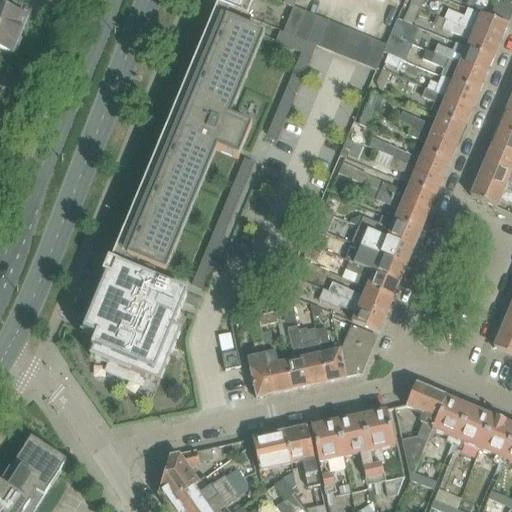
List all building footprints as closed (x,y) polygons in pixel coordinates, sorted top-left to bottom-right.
[(16,16),(20,5),(7,0),(0,0),(0,50),(12,55),(26,20),(16,16)] [(251,0),(204,0),(204,1),(245,18),(251,0)] [(285,0),(284,4),(294,8),(296,0),(285,0)] [(412,0),(411,6),(419,10),(421,10),(425,0),(424,0),(412,0)] [(469,0),(467,6),(473,9),(476,0),(469,0)] [(511,0),(506,0),(504,5),(498,19),(509,23),(511,14),(511,0)] [(411,6),(403,24),(408,26),(412,28),(419,10),(411,6)] [(294,8),(283,34),(295,39),(306,13),(294,8)] [(507,27),(469,11),(465,20),(458,17),(449,13),(446,20),(448,21),(455,24),(454,25),(500,44),(507,27)] [(306,13),(295,39),(307,43),(317,18),(306,13)] [(126,243),(121,257),(139,264),(165,275),(165,273),(158,270),(210,149),(221,153),(233,158),(238,160),(239,158),(242,150),(251,128),(223,117),(257,36),(263,38),(264,37),(220,19),(220,18),(214,32),(216,33),(209,48),(207,48),(197,73),(199,74),(192,89),(190,89),(168,142),(167,145),(169,146),(162,162),(160,161),(150,186),(152,187),(145,203),(143,202),(133,227),(135,228),(128,244),(126,243)] [(317,18),(307,43),(316,47),(318,48),(329,23),(317,18)] [(390,37),(401,42),(408,26),(403,24),(397,21),(390,37)] [(470,42),(466,50),(493,61),(500,44),(454,25),(455,24),(448,21),(443,31),(450,34),(470,42)] [(329,23),(318,48),(330,53),(340,28),(329,23)] [(340,28),(330,53),(341,58),(352,32),(340,28)] [(285,47),(301,54),(311,59),(316,47),(307,43),(295,39),(283,34),(280,32),(275,43),(285,47)] [(352,32),(341,58),(353,62),(363,37),(352,32)] [(363,37),(353,62),(364,67),(375,42),(363,37)] [(386,46),(383,53),(389,56),(394,58),(401,42),(390,37),(386,46)] [(375,42),(364,67),(376,72),(383,53),(386,46),(375,42)] [(438,48),(435,56),(441,58),(440,59),(485,78),(493,61),(466,50),(456,46),(453,54),(444,50),(438,48)] [(444,70),(441,79),(479,94),(485,78),(440,59),(441,58),(435,56),(426,52),(423,61),(437,67),(444,70)] [(301,54),(294,71),(305,75),(311,59),(301,54)] [(389,56),(385,65),(398,71),(403,61),(394,58),(389,56)] [(294,71),(287,87),(298,91),(305,75),(294,71)] [(384,93),(391,76),(389,75),(382,72),(377,85),(379,91),(384,93)] [(430,83),(427,92),(472,111),(479,94),(441,79),(438,86),(430,83)] [(287,87),(280,103),(291,108),(298,91),(287,87)] [(434,104),(430,113),(439,116),(438,118),(464,129),(472,111),(427,92),(424,100),(434,104)] [(359,126),(368,130),(382,96),(373,93),(359,126)] [(280,103),(273,120),(284,124),(291,108),(280,103)] [(498,131),(511,136),(511,115),(506,113),(498,131)] [(457,147),(464,129),(438,118),(437,119),(434,127),(402,114),(399,122),(412,128),(457,147)] [(273,120),(267,136),(277,141),(284,124),(273,120)] [(427,144),(423,153),(450,164),(457,147),(412,128),(408,136),(427,144)] [(511,136),(498,131),(491,147),(511,155),(511,136)] [(353,142),(353,141),(347,139),(340,158),(345,160),(347,156),(353,142)] [(374,141),(371,149),(378,152),(393,158),(392,159),(443,180),(450,164),(423,153),(420,161),(374,141)] [(511,174),(511,155),(491,147),(485,163),(511,174)] [(388,169),(392,159),(393,158),(378,152),(373,162),(388,169)] [(409,187),(436,198),(443,180),(392,159),(388,169),(412,179),(409,187)] [(244,160),(235,181),(246,185),(254,164),(244,160)] [(511,174),(485,163),(477,180),(511,194),(511,174)] [(343,166),(338,176),(367,189),(383,196),(429,215),(436,198),(409,187),(406,193),(405,195),(383,185),(383,184),(368,177),(368,176),(343,166)] [(511,204),(511,194),(477,180),(470,198),(496,209),(500,200),(511,204)] [(235,181),(226,202),(237,206),(246,185),(235,181)] [(367,189),(363,197),(398,212),(395,220),(394,221),(421,232),(422,231),(429,215),(383,196),(367,189)] [(226,202),(218,223),(228,227),(237,206),(226,202)] [(334,219),(322,215),(316,231),(327,235),(334,219)] [(351,221),(349,225),(358,229),(368,233),(413,252),(421,234),(421,232),(394,221),(394,223),(383,218),(380,226),(359,217),(351,221)] [(218,223),(209,244),(220,248),(228,227),(218,223)] [(364,241),(361,249),(380,256),(407,268),(413,252),(368,233),(358,229),(355,238),(364,241)] [(323,241),(313,236),(309,246),(319,251),(323,241)] [(209,244),(200,265),(211,269),(220,248),(209,244)] [(322,252),(319,251),(309,246),(304,259),(316,265),(322,252)] [(407,268),(380,256),(361,249),(358,256),(349,252),(345,262),(348,263),(354,265),(354,264),(400,283),(407,268)] [(296,260),(289,277),(301,282),(308,265),(302,263),(296,260)] [(187,295),(108,262),(102,277),(104,278),(81,334),(95,340),(90,350),(93,351),(90,358),(129,374),(129,373),(159,385),(180,332),(173,329),(187,295)] [(354,284),(366,289),(393,301),(400,283),(354,264),(354,265),(348,263),(345,271),(357,276),(354,284)] [(200,265),(192,286),(200,289),(202,290),(207,277),(211,269),(200,265)] [(293,299),(301,282),(289,277),(282,295),(285,296),(293,299)] [(333,285),(329,294),(386,317),(393,301),(366,289),(363,298),(344,290),(333,285)] [(356,315),(352,324),(378,335),(386,317),(329,294),(324,292),(319,303),(339,311),(340,308),(356,315)] [(321,311),(311,307),(314,320),(323,319),(321,311)] [(262,328),(279,324),(276,312),(259,317),(262,328)] [(293,314),(281,316),(283,326),(296,324),(293,314)] [(511,317),(507,315),(500,332),(511,337),(511,317)] [(340,351),(346,379),(359,376),(361,376),(377,338),(351,327),(341,351),(340,351)] [(291,392),(309,388),(298,333),(297,329),(288,331),(294,362),(285,364),(291,392)] [(306,331),(298,333),(309,388),(327,384),(317,335),(316,331),(307,333),(306,331)] [(511,337),(500,332),(493,349),(511,357),(511,337)] [(346,380),(346,379),(340,351),(331,353),(327,333),(317,335),(327,384),(346,380)] [(272,334),(262,336),(264,346),(275,395),(291,392),(285,364),(278,365),(272,334)] [(252,337),(254,348),(264,346),(262,336),(262,335),(252,337)] [(254,348),(256,358),(247,360),(248,363),(255,399),(275,395),(264,346),(254,348)] [(222,357),(225,372),(241,369),(237,353),(236,353),(222,357)] [(431,431),(445,398),(415,386),(406,407),(406,408),(424,416),(420,424),(423,425),(417,438),(401,442),(410,482),(411,481),(414,473),(431,431)] [(456,441),(469,408),(445,398),(431,431),(456,441)] [(493,418),(469,408),(456,441),(463,444),(479,451),(493,418)] [(386,412),(361,417),(372,465),(381,463),(384,463),(382,451),(394,448),(386,412)] [(361,417),(336,423),(344,459),(360,455),(363,467),(372,465),(361,417)] [(503,461),(511,439),(511,426),(493,418),(479,451),(495,458),(503,461)] [(344,459),(336,423),(309,429),(316,465),(320,464),(329,462),(331,472),(346,469),(344,459)] [(292,464),(294,463),(302,461),(308,489),(318,486),(314,465),(316,465),(309,429),(288,433),(286,434),(292,464)] [(292,464),(286,434),(284,434),(252,441),(259,471),(291,464),(292,464)] [(3,486),(0,484),(0,511),(33,511),(66,462),(31,439),(8,474),(10,476),(9,477),(6,478),(3,482),(4,485),(3,486)] [(511,439),(503,461),(510,464),(511,464),(511,439)] [(169,459),(158,496),(167,508),(193,489),(194,490),(199,487),(199,486),(188,470),(200,468),(199,466),(213,463),(210,450),(169,459)] [(372,465),(374,478),(383,476),(381,463),(372,465)] [(363,467),(365,480),(374,478),(372,465),(363,467)] [(411,481),(421,486),(425,477),(414,473),(411,481)] [(325,489),(334,488),(332,474),(323,476),(325,489)] [(383,476),(374,478),(376,484),(383,483),(384,483),(383,476)] [(293,477),(284,480),(291,489),(295,488),(293,477)] [(436,482),(425,477),(421,486),(432,490),(436,482)] [(374,478),(365,480),(367,486),(370,485),(376,484),(374,478)] [(401,479),(384,483),(388,499),(396,497),(401,479)] [(193,489),(167,508),(169,511),(202,511),(230,493),(230,494),(234,491),(227,481),(226,481),(213,490),(207,480),(199,486),(199,487),(194,490),(193,489)] [(295,494),(291,489),(284,480),(274,487),(284,502),(292,496),(295,494)] [(334,488),(325,489),(327,496),(336,494),(334,488)] [(438,490),(430,509),(438,511),(440,511),(448,494),(438,490)] [(230,493),(202,511),(227,511),(225,508),(239,498),(238,497),(234,491),(230,494),(230,493)] [(499,504),(503,496),(492,491),(489,500),(499,504)] [(448,494),(440,511),(453,511),(454,510),(459,499),(448,494)] [(284,502),(282,503),(288,511),(301,511),(303,511),(292,496),(284,502)] [(499,504),(510,508),(511,503),(511,499),(503,496),(499,504)]
